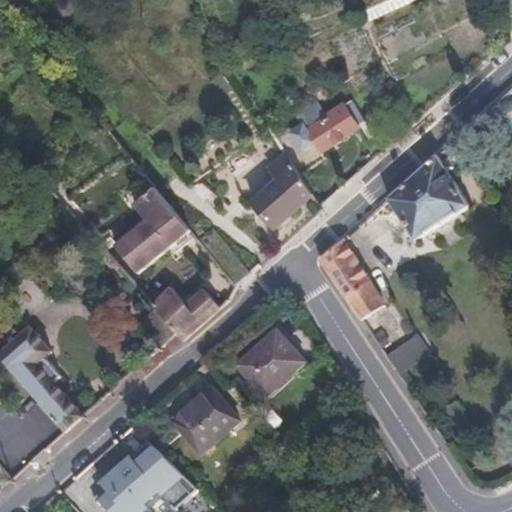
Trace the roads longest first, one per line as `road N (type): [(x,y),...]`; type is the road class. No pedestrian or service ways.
road 1 (residential): [(24,511),(272,280),(294,272)]
road 2 (residential): [(511,74),(305,251),(294,272)]
road 3 (unclassified): [(294,272),(310,284),(462,511)]
